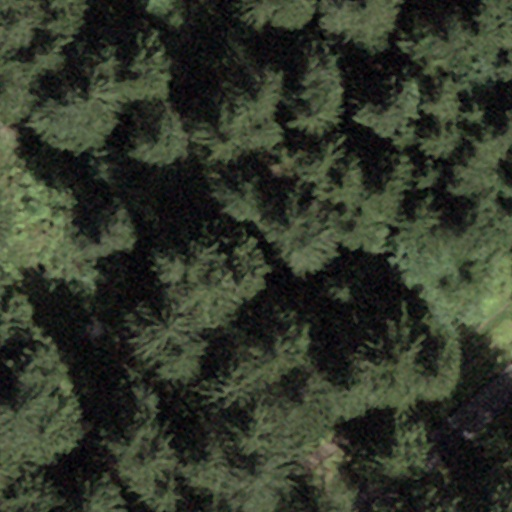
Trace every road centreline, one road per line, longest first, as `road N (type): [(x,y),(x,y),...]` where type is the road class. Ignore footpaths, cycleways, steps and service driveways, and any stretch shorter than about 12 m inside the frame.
road 1 (track): [(192,0),(198,25),(185,158),(140,309),(40,511)]
road 2 (unclassified): [(511,375),(353,511)]
